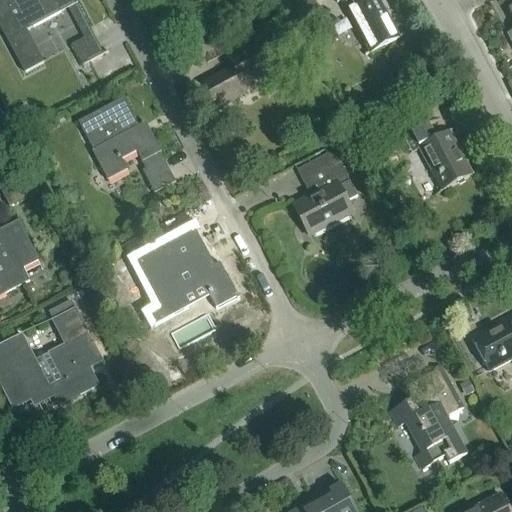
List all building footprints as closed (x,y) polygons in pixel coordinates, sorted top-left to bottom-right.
[(5,0),(0,3),(0,31),(24,76),(42,67),(24,33),(65,11),(81,42),(69,49),(80,69),(104,57),(72,0),(5,0)] [(385,6),(381,0),(347,0),(343,3),(373,59),(404,42),(389,14),(392,12),(388,4),(385,6)] [(318,4),(289,19),(297,35),(326,20),(318,4)] [(231,67),(200,84),(214,109),(253,87),(249,79),(282,62),(268,37),(226,59),(231,67)] [(163,161),(148,133),(142,136),(122,99),(76,124),(107,181),(126,171),(120,160),(135,152),(145,170),(163,161)] [(19,125),(35,117),(27,101),(11,110),(19,125)] [(427,122),(403,135),(411,151),(415,148),(438,191),(471,173),(447,129),(434,136),(427,122)] [(146,184),(168,171),(163,161),(145,170),(140,173),(146,184)] [(316,194),(295,205),(313,238),(350,218),(343,206),(357,198),(339,164),(308,180),(316,194)] [(175,184),(168,171),(146,184),(153,196),(175,184)] [(31,180),(2,195),(10,210),(39,195),(31,180)] [(0,298),(30,283),(24,271),(40,263),(18,224),(0,233),(0,298)] [(146,256),(155,271),(142,278),(166,321),(188,309),(181,297),(202,286),(215,309),(238,297),(220,264),(213,268),(192,230),(146,256)] [(23,337),(0,349),(0,384),(15,413),(32,404),(36,410),(55,400),(60,408),(99,388),(90,370),(103,364),(73,304),(50,316),(66,348),(37,363),(23,337)] [(511,313),(470,336),(488,371),(511,357),(511,313)] [(462,408),(439,367),(420,378),(427,391),(389,411),(398,427),(404,423),(421,454),(414,458),(423,474),(448,461),(452,467),(467,459),(445,417),(462,408)] [(477,393),(471,381),(463,386),(469,398),(477,393)] [(355,511),(340,485),(290,511),(355,511)] [(508,511),(498,494),(465,511),(508,511)]
